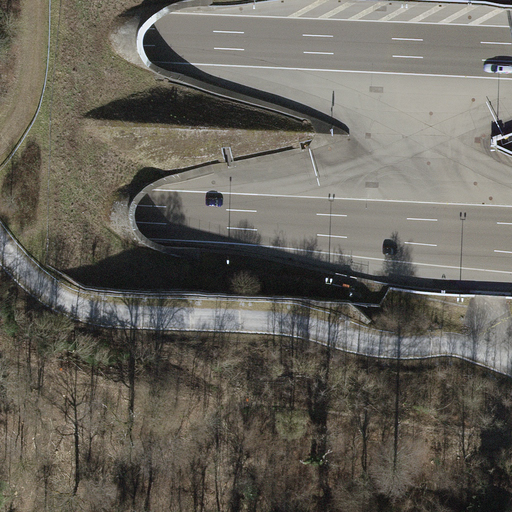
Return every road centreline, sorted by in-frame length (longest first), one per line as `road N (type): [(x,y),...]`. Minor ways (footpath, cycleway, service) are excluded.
road 1 (track): [(511,360),(456,342),(380,344),(290,322),(104,315),(22,274),(0,247)]
road 2 (motorway): [(0,207),(511,239)]
road 3 (motorway): [(511,52),(0,31)]
road 4 (track): [(0,141),(27,95),(37,0)]
